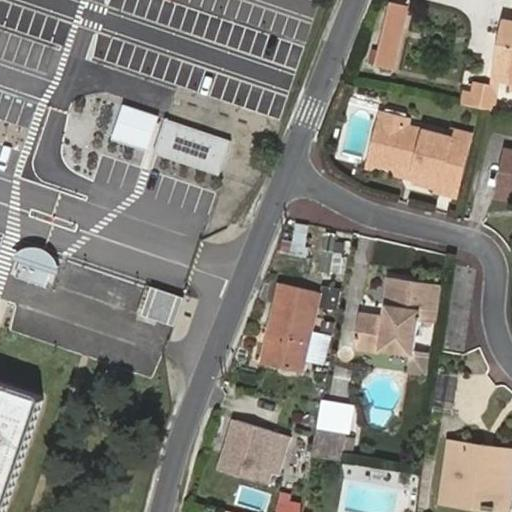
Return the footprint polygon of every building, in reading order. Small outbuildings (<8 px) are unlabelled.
[(377,66),(395,70),(409,8),(391,4),(377,66)] [(511,21),(506,21),(496,71),(511,74),(511,21)] [(474,92),(472,100),(477,100),(476,103),(494,106),(499,84),(482,79),(479,92),(474,92)] [(127,105),(116,139),(149,150),(160,116),(127,105)] [(169,119),(157,153),(222,175),(234,142),(169,119)] [(442,189),(460,193),(474,134),(456,128),(454,134),(412,125),(412,122),(405,122),(404,125),(384,122),(375,161),(406,168),(412,166),(419,168),(417,179),(442,186),(442,189)] [(511,190),(511,151),(510,151),(501,189),(511,190)] [(499,196),(511,198),(511,190),(501,189),(499,196)] [(436,319),(441,282),(392,274),(387,310),(391,310),(389,316),(362,312),(357,343),(356,344),(359,345),(414,353),(420,318),(436,319)] [(282,283),(267,363),(306,371),(317,312),(313,312),(317,290),(282,283)] [(151,285),(142,313),(176,324),(186,296),(151,285)] [(0,511),(7,511),(47,397),(0,380),(0,511)] [(238,418),(222,470),(259,482),(264,466),(281,471),(292,435),(238,418)] [(318,430),(313,457),(341,462),(346,435),(318,430)] [(511,506),(511,452),(488,450),(488,446),(453,442),(452,461),(455,461),(451,505),(490,508),(489,505),(498,505),(498,509),(508,510),(508,507),(511,506)]
